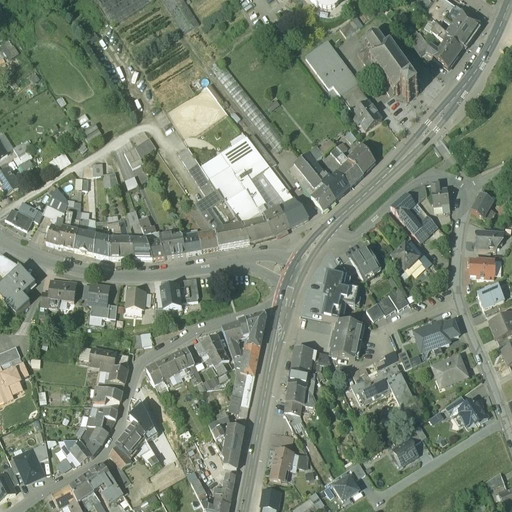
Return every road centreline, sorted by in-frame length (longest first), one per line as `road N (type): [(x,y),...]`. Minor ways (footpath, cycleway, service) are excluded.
road 1 (residential): [(20,511),(105,458),(142,365),(215,324),(281,304)]
road 2 (residential): [(292,272),(243,262),(137,276),(0,239)]
road 3 (primary): [(326,228),(451,103),(480,64),(508,0)]
road 4 (primary): [(242,511),(281,304)]
road 5 (residential): [(326,228),(342,243),(417,179),(450,179),(469,190)]
road 6 (residential): [(379,499),(504,421)]
road 7 (residential): [(344,373),(367,362),(372,338),(456,295)]
road 8 (residential): [(456,295),(504,421)]
